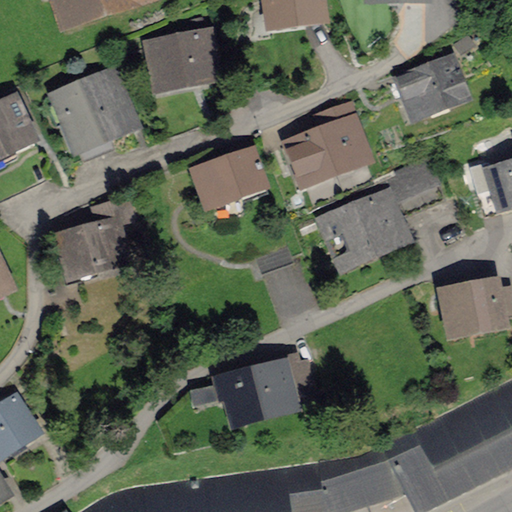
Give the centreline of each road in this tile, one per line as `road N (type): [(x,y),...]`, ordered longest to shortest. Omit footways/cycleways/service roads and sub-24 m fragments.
road 1 (residential): [(0,387),(28,345),(38,243),(54,214),(88,191),(398,59),(414,19)]
road 2 (residential): [(30,511),(119,453),(189,379),(511,239)]
road 3 (unknown): [(97,467),(116,472),(290,447),(380,426)]
